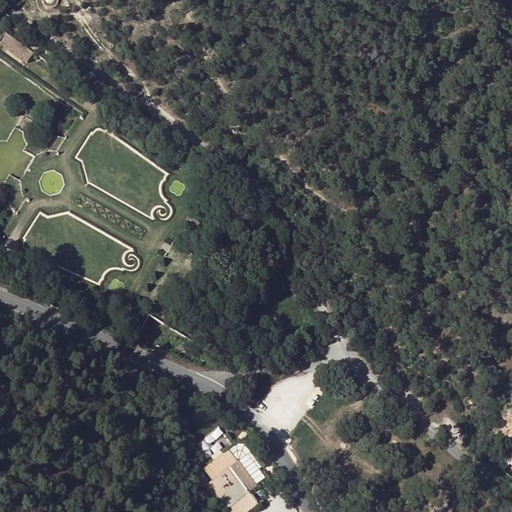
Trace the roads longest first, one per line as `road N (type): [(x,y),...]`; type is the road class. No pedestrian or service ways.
road 1 (residential): [(15,0),(19,22),(224,171),(335,334)]
road 2 (unclassified): [(335,334),(465,460),(511,488)]
road 3 (tertiary): [(0,299),(200,382)]
road 4 (tertiary): [(200,382),(246,414),(282,454),(310,511)]
road 5 (residential): [(335,334),(200,382)]
